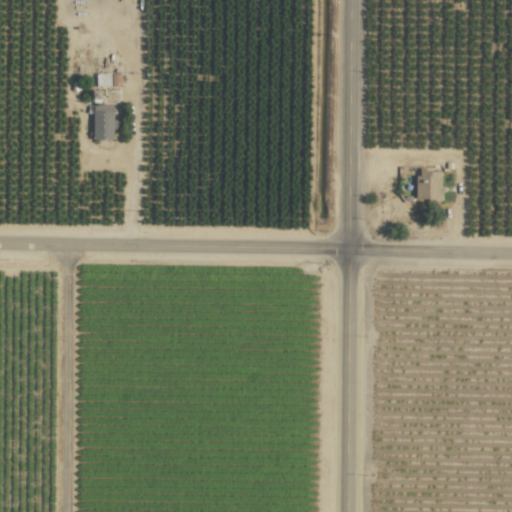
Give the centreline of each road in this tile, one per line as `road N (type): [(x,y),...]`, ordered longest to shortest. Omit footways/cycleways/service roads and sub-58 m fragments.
road 1 (tertiary): [(0,245),(511,252)]
road 2 (tertiary): [(349,0),(345,511)]
